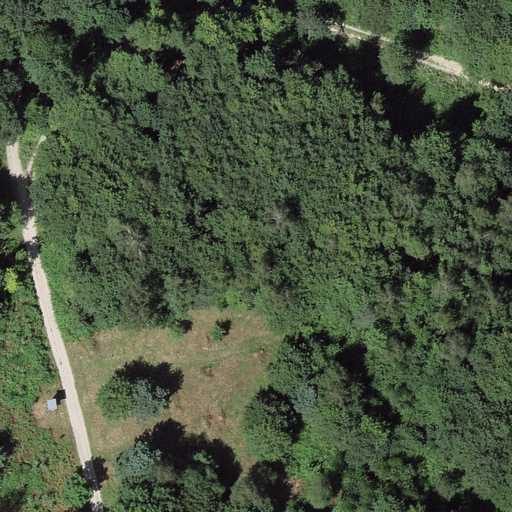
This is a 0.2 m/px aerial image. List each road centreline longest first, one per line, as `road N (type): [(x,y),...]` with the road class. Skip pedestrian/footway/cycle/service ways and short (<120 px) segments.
road 1 (track): [(24,212),(38,145),(68,98),(112,53),(171,17),(244,8),(311,21),(511,88)]
road 2 (track): [(52,0),(23,51),(10,132),(93,511)]
